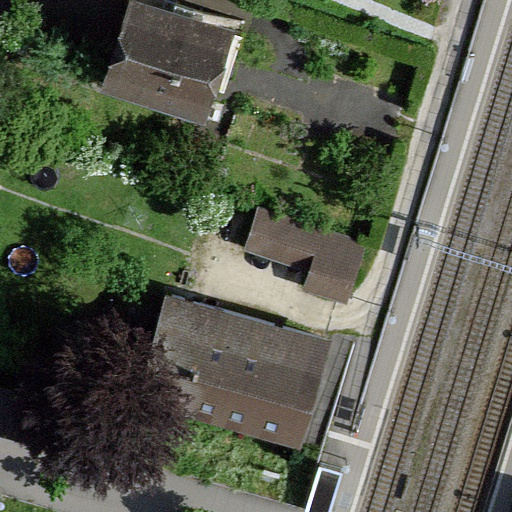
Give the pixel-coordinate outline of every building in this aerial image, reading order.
[(234,33),(131,0),(129,0),(100,93),(204,126),(234,33)] [(366,241),(258,206),(243,251),(308,272),(302,290),(346,304),(366,241)] [(302,451),(333,342),(164,293),(133,402),(302,451)] [(71,410),(0,389),(0,425),(61,443),(71,410)] [(309,458),(297,502),(320,511),(331,467),(309,458)]
